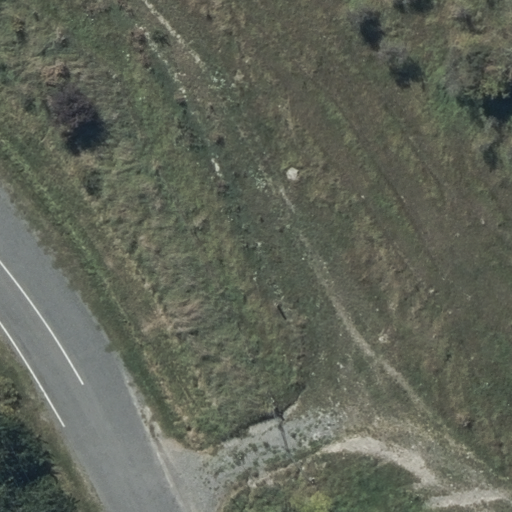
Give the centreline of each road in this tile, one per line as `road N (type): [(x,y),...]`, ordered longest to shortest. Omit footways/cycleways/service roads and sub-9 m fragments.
road 1 (track): [(135,0),(240,115),(387,368),(511,506)]
road 2 (unclassified): [(0,257),(148,511)]
road 3 (track): [(405,388),(135,484)]
